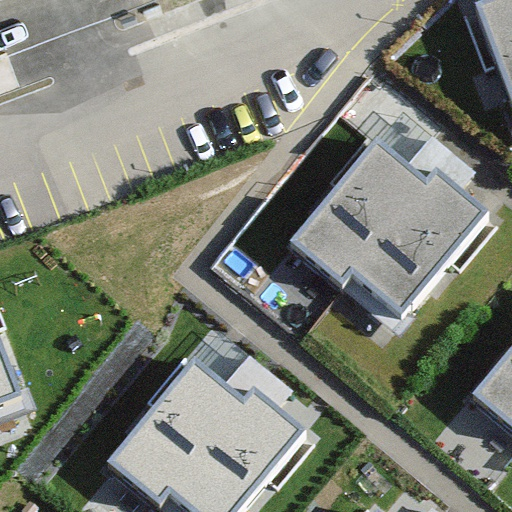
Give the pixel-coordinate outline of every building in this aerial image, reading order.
[(511,0),(477,13),(511,106),(511,0)] [(425,188),(375,148),(290,251),(342,297),(351,284),(401,325),(490,220),(436,178),(425,188)] [(511,356),(470,406),(511,438),(511,356)] [(0,404),(16,399),(0,357),(0,404)] [(243,406),(194,366),(109,473),(154,511),(162,511),(169,505),(178,511),(248,511),(309,444),(253,396),(243,406)]
